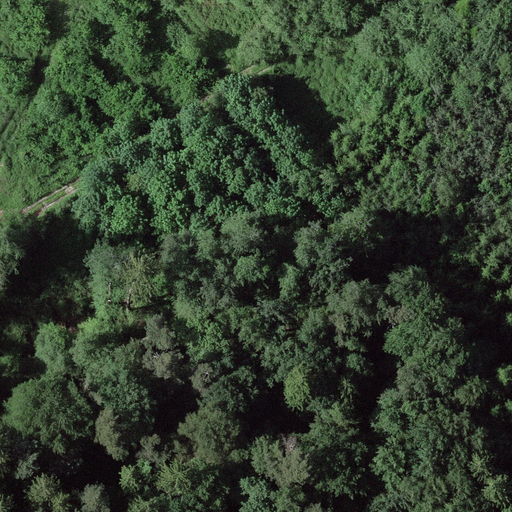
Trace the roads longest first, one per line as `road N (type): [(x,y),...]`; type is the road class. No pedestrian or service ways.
road 1 (track): [(0,226),(237,78)]
road 2 (track): [(237,78),(381,0)]
